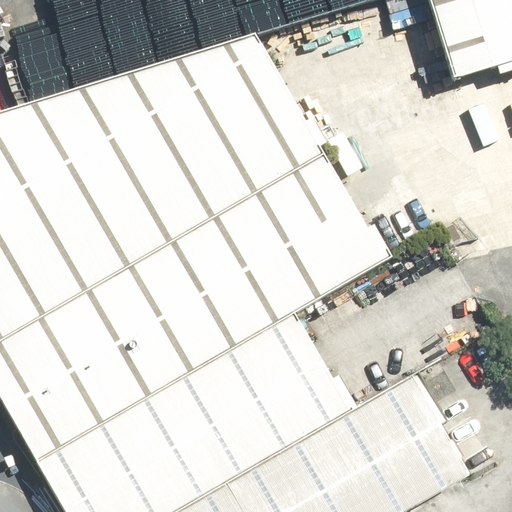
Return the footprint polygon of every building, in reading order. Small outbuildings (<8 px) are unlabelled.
[(511,68),(511,28),(503,0),(410,0),(439,92),(511,68)] [(0,122),(0,338),(305,163),(242,47),(0,122)] [(305,163),(0,338),(0,419),(29,469),(369,274),(305,163)] [(288,321),(29,469),(53,511),(176,511),(344,416),(288,321)] [(399,384),(344,416),(176,511),(409,511),(458,485),(428,433),(399,384)]
